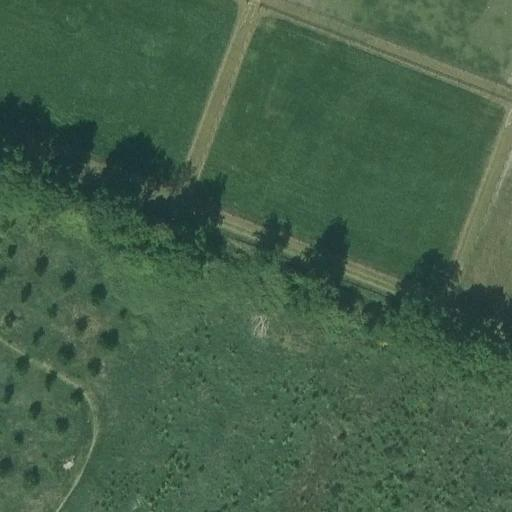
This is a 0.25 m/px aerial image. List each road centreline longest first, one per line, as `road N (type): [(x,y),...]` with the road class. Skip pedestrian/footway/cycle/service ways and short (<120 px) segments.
road 1 (track): [(511,337),(0,138)]
road 2 (track): [(51,511),(93,444),(81,387),(0,344)]
